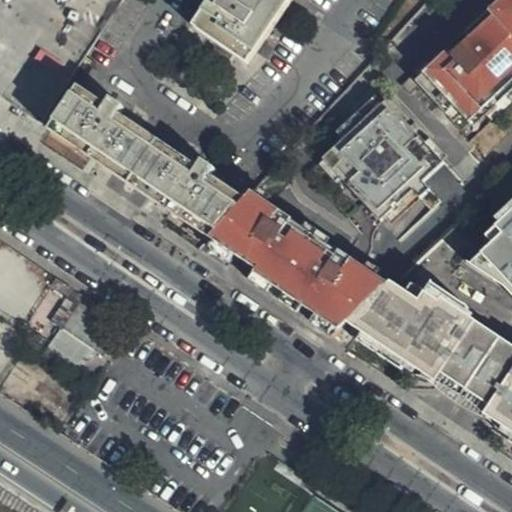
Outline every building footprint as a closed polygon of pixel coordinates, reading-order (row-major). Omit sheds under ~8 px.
[(249,66),(293,0),(210,0),(203,12),(207,14),(196,30),(249,66)] [(511,72),(511,0),(495,0),(456,38),(450,32),(390,90),(399,100),(410,90),(435,115),(444,108),(453,118),(458,124),(471,111),(511,72)] [(511,72),(471,111),(477,117),(497,99),(501,104),(511,93),(511,92),(508,88),(511,84),(511,72)] [(138,191),(211,240),(245,202),(212,179),(216,173),(203,164),(198,170),(165,148),(122,118),(125,112),(112,103),(108,109),(79,90),(51,132),(138,191)] [(359,108),(336,131),(343,139),(366,116),(359,108)] [(444,108),(435,115),(444,125),(453,118),(444,108)] [(374,181),(337,212),(346,221),(352,216),(379,189),(386,198),(397,187),(389,178),(417,151),(375,109),(366,116),(343,139),(336,131),(332,136),(374,181)] [(303,176),(337,212),(374,181),(332,136),(327,139),(333,146),(303,176)] [(379,189),(352,216),(359,224),(386,198),(379,189)] [(245,202),(211,240),(215,243),(236,256),(259,272),(253,279),(259,283),(304,229),(253,195),(245,202)] [(511,215),(498,228),(505,237),(484,257),(506,277),(500,286),(511,293),(511,215)] [(505,237),(498,228),(462,262),(500,286),(506,277),(484,257),(505,237)] [(259,283),(339,336),(345,332),(351,325),(391,287),(304,229),(259,283)] [(230,264),(236,256),(215,243),(209,249),(230,264)] [(511,347),(503,342),(405,275),(391,287),(351,325),(445,389),(464,402),(480,412),(511,434),(511,347)] [(84,370),(115,324),(79,300),(48,346),(84,370)] [(445,389),(351,325),(345,332),(417,380),(425,381),(432,383),(445,389)] [(499,436),(511,444),(511,434),(480,412),(488,421),(496,430),(499,436)]
